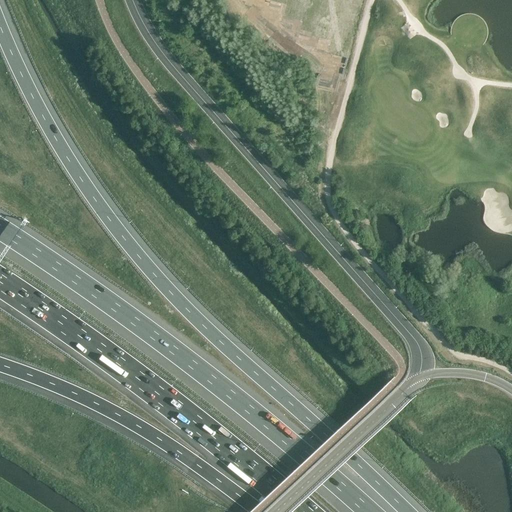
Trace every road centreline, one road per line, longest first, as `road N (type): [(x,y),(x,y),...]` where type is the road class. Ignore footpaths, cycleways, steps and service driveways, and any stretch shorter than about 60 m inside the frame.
road 1 (motorway): [(405,511),(202,326),(110,218),(50,128),(0,18)]
road 2 (motorway): [(368,511),(195,368),(0,227)]
road 3 (motorway): [(0,284),(299,511)]
road 4 (motorway): [(0,366),(145,432),(258,511)]
